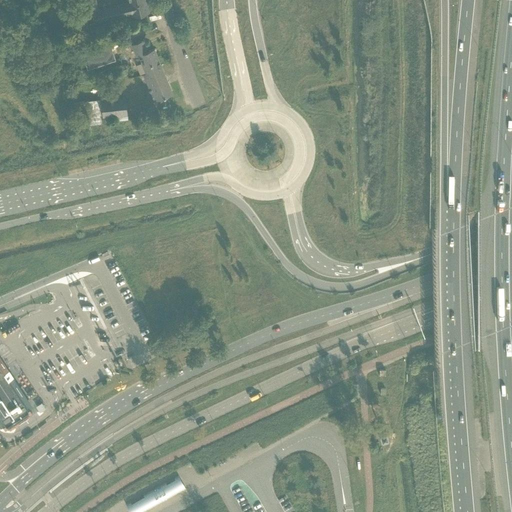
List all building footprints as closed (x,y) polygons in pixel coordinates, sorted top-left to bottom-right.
[(149,12),(145,0),(128,0),(129,2),(121,4),(124,16),(131,14),(132,17),(149,12)] [(96,3),(83,5),(88,24),(124,16),(121,4),(97,9),(96,3)] [(143,75),(144,75),(162,68),(154,49),(148,51),(143,40),(131,45),(134,52),(139,50),(140,54),(138,55),(146,74),(143,75)] [(81,51),(87,69),(115,60),(109,41),(81,51)] [(125,64),(115,67),(117,76),(127,74),(125,64)] [(162,68),(144,75),(149,88),(151,87),(156,100),(172,94),(162,68)] [(73,103),(76,127),(103,123),(102,118),(127,116),(125,97),(100,100),(100,99),(73,103)] [(0,421),(1,422),(5,429),(9,427),(8,426),(28,414),(31,412),(25,402),(10,379),(12,378),(8,372),(6,373),(0,364),(0,421)] [(135,511),(139,511),(153,504),(155,506),(173,496),(172,495),(166,484),(165,482),(143,495),(144,497),(131,505),(135,511)]
